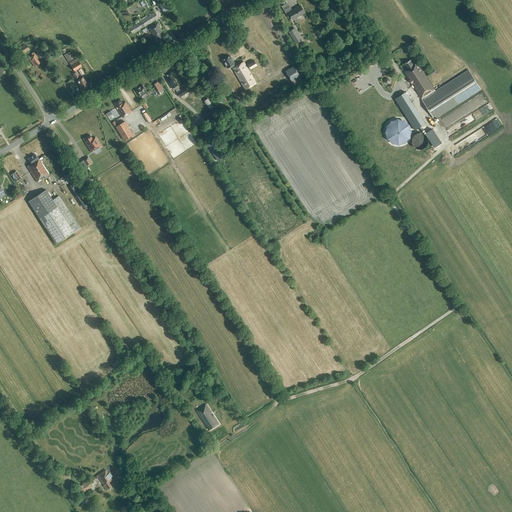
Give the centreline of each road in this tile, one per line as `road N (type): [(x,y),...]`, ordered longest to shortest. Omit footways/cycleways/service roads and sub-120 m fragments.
road 1 (track): [(277,400),(355,376),(455,305),(388,196),(444,142)]
road 2 (track): [(50,120),(210,360),(196,378)]
road 3 (tertiary): [(50,120),(251,0)]
road 4 (track): [(0,388),(49,463),(88,473)]
